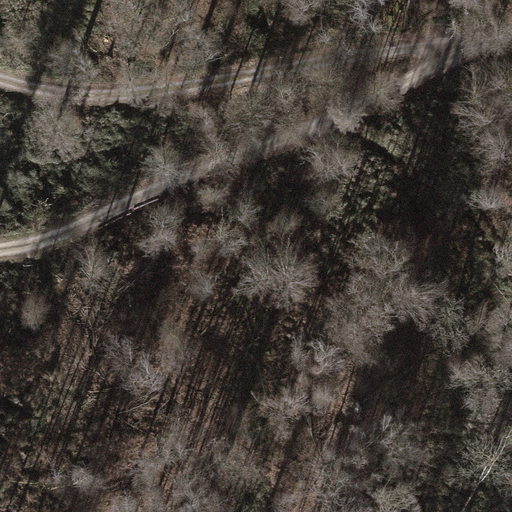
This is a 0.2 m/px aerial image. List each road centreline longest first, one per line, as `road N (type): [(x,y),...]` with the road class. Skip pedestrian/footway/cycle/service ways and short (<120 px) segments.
road 1 (track): [(511,32),(368,104),(200,169),(62,236),(0,245)]
road 2 (track): [(511,68),(467,51),(379,42),(166,91),(82,98),(0,80)]
